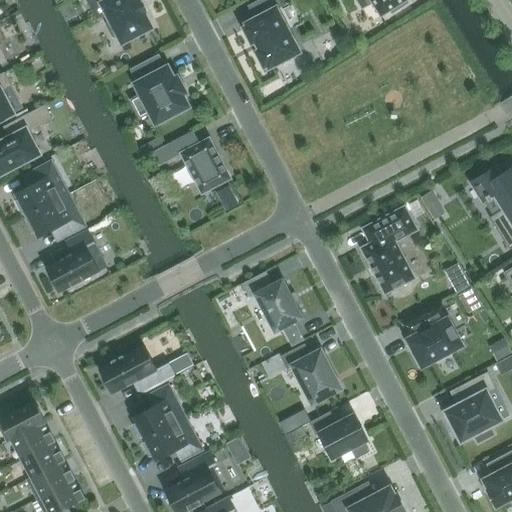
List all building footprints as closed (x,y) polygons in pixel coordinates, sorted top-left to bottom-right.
[(86,0),(97,19),(107,13),(111,20),(108,21),(107,25),(113,36),(116,37),(119,36),(123,42),(149,28),(150,28),(152,27),(151,25),(150,26),(143,13),(144,12),(139,2),(138,3),(138,2),(136,0),(86,0)] [(256,40),(261,50),(258,52),(265,65),(268,63),(270,66),(298,51),(277,10),(279,9),(273,0),(260,0),(248,6),(256,20),(248,24),(249,27),(246,28),(252,42),(256,40)] [(371,0),(380,14),(381,16),(383,14),(389,10),(392,13),(409,2),(407,0),(371,0)] [(158,56),(132,70),(139,82),(137,83),(135,84),(136,85),(137,85),(142,95),(131,100),(140,117),(151,112),(156,122),(156,123),(158,122),(187,107),(189,106),(188,105),(187,105),(182,94),(184,93),(186,92),(185,91),(178,79),(178,78),(178,77),(176,78),(174,79),(168,68),(168,67),(166,67),(166,68),(165,69),(158,56)] [(0,120),(13,113),(1,90),(11,85),(4,73),(0,75),(0,120)] [(10,138),(0,143),(0,174),(39,154),(27,132),(52,119),(45,106),(4,127),(10,138)] [(202,194),(204,193),(203,193),(230,179),(231,179),(231,177),(230,177),(210,139),(211,139),(210,138),(199,143),(193,132),(167,145),(174,158),(181,154),(201,193),(202,194)] [(160,137),(135,150),(139,158),(164,145),(160,137)] [(36,184),(15,194),(18,200),(17,201),(23,214),(22,214),(22,215),(24,214),(25,217),(69,193),(52,160),(30,172),(36,184)] [(472,183),(484,201),(495,194),(504,208),(493,215),(501,228),(497,231),(509,249),(511,247),(511,168),(501,176),(496,167),(472,183)] [(229,186),(220,191),(230,209),(239,204),(229,186)] [(431,191),(421,198),(425,204),(435,197),(431,191)] [(64,238),(87,226),(69,193),(25,217),(26,219),(25,220),(25,221),(26,220),(33,232),(35,232),(38,237),(58,226),(64,238)] [(370,243),(361,248),(385,294),(415,278),(396,241),(406,235),(417,230),(411,219),(405,207),(380,220),(362,229),(370,243)] [(47,267),(60,292),(99,272),(99,271),(107,267),(95,243),(88,230),(66,242),(72,254),(47,267)] [(292,295),(283,278),(272,284),(266,272),(242,284),(249,297),(255,294),(275,333),(304,318),(295,300),(295,299),(294,300),(292,296),(293,296),(293,295),(292,295)] [(409,339),(414,349),(410,351),(419,367),(462,345),(442,306),(406,325),(412,337),(409,339)] [(503,340),(491,347),(498,360),(510,353),(503,340)] [(313,404),(341,389),(339,385),(339,383),(338,383),(334,376),(335,376),(334,375),(321,350),(310,355),(305,345),(282,357),(287,368),(293,365),(313,404)] [(139,380),(145,392),(176,376),(169,363),(156,370),(143,346),(100,368),(113,394),(139,380)] [(511,356),(496,365),(501,373),(511,367),(511,356)] [(488,373),(458,388),(465,402),(447,412),(449,415),(445,417),(453,431),(456,429),(462,440),(501,420),(487,392),(495,388),(488,373)] [(186,417),(169,384),(147,396),(153,407),(133,418),(136,424),(134,425),(140,437),(139,438),(139,439),(141,438),(142,440),(186,417)] [(11,439),(44,422),(45,422),(46,422),(35,401),(18,410),(14,404),(0,410),(0,428),(7,442),(12,440),(11,439)] [(279,423),(285,434),(311,420),(305,409),(279,423)] [(364,441),(368,439),(355,414),(337,424),(330,411),(309,422),(316,435),(319,433),(332,458),(351,448),(356,459),(370,452),(364,441)] [(142,440),(143,443),(142,443),(142,444),(143,443),(150,456),(152,455),(155,461),(175,450),(181,462),(203,450),(186,417),(142,440)] [(54,441),(45,422),(44,422),(11,439),(12,440),(21,458),(54,441)] [(302,426),(285,436),(294,453),(308,446),(304,439),(308,437),(302,426)] [(21,458),(31,476),(31,477),(65,460),(54,441),(21,458)] [(177,510),(178,511),(184,511),(221,493),(220,492),(225,490),(212,467),(217,464),(210,451),(183,465),(190,477),(166,489),(169,494),(166,495),(167,496),(168,496),(175,510),(174,510),(174,511),(177,510)] [(488,490),(496,505),(511,496),(511,451),(488,464),(494,476),(486,480),(491,489),(488,490)] [(65,460),(31,477),(31,476),(27,479),(37,499),(75,479),(65,460)] [(80,489),(75,479),(37,499),(44,511),(71,511),(69,507),(86,498),(86,497),(84,498),(80,491),(82,490),(81,489),(80,489)] [(357,489),(333,502),(338,511),(406,511),(397,495),(395,496),(390,487),(364,501),(357,489)] [(236,511),(235,510),(236,510),(229,497),(206,509),(207,511),(236,511)] [(338,511),(333,502),(323,507),(325,511),(338,511)]
